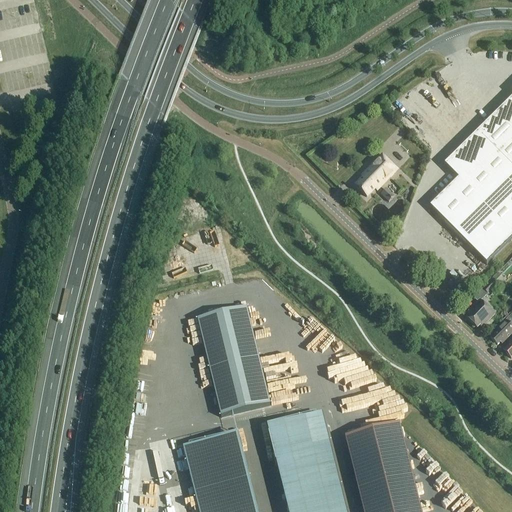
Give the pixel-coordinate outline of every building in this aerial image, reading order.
[(430,209),(487,266),(511,241),(511,99),(444,166),(458,180),(430,209)] [(368,175),(356,188),(367,198),(375,190),(377,191),(396,171),(382,157),(366,174),(368,175)] [(381,196),(389,203),(394,198),(386,190),(381,196)] [(473,298),(478,303),(467,314),(469,317),(466,319),(477,330),(480,327),(482,329),(494,317),(481,304),(498,286),(493,280),(482,290),(481,289),(473,298)] [(270,407),(246,309),(197,321),(221,419),(270,407)] [(511,315),(497,330),(498,333),(491,340),(497,346),(500,343),(502,345),(511,334),(511,328),(510,327),(511,325),(511,315)] [(511,360),(511,358),(511,343),(503,352),(511,360)] [(344,511),(320,416),(269,428),(290,511),(344,511)] [(418,511),(398,428),(349,440),(366,511),(418,511)] [(253,511),(235,436),(186,448),(201,511),(253,511)]
